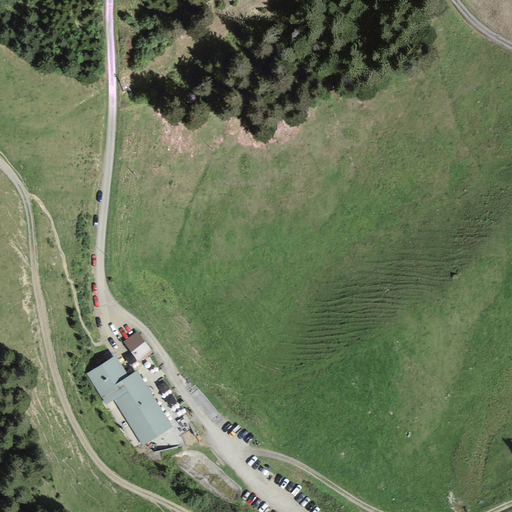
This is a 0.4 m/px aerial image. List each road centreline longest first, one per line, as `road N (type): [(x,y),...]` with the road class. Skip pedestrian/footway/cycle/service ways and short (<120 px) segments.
road 1 (track): [(175,511),(111,481),(73,431),(53,374),(25,192)]
road 2 (unclassified): [(101,294),(110,0)]
road 3 (track): [(126,314),(234,458)]
road 4 (track): [(234,458),(258,453),(294,463),(374,511)]
